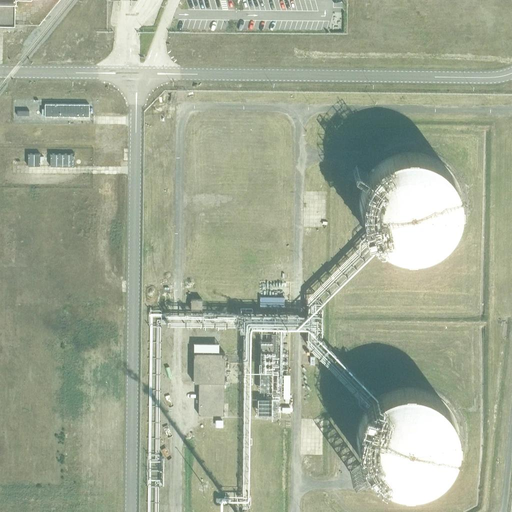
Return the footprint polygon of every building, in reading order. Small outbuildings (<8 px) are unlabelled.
[(0,24),(14,25),(15,4),(0,3),(0,24)] [(88,104),(44,104),(44,116),(88,117),(88,104)] [(31,163),(44,164),(45,149),(32,149),(31,163)] [(53,150),(54,162),(78,162),(78,149),(53,150)] [(20,156),(19,163),(29,164),(30,158),(20,156)] [(459,185),(454,177),(446,168),(436,162),(427,158),(414,156),(402,157),(391,159),(380,165),(372,172),(365,181),(359,191),(356,203),(356,214),(358,225),(361,235),(367,244),(371,248),(375,252),(383,257),(394,263),(403,265),(415,265),(424,264),(434,260),(442,256),(450,249),(455,242),(461,233),(464,223),(465,214),(465,204),(463,194),(459,185)] [(462,449),(462,444),(462,439),(461,434),(460,429),(458,424),(456,419),(453,414),(450,409),(447,406),(442,402),(438,399),(434,396),(429,394),(423,392),(418,391),(410,390),(404,390),(399,391),(394,392),(389,394),(383,396),(379,399),(372,405),(368,409),(365,413),(360,421),(358,426),(356,433),(355,438),(355,443),(355,447),(356,453),(357,458),(359,463),(360,467),(364,473),(366,477),(369,480),(373,484),(377,487),(385,492),(390,494),(396,496),(400,497),(407,497),(410,497),(417,497),(422,496),(427,494),(432,492),(436,490),(441,487),(446,482),(448,480),(453,475),(456,470),(458,466),(460,460),(461,455),(462,449)] [(259,397),(258,413),(272,413),(272,397),(259,397)] [(234,498),(226,500),(228,509),(237,507),(234,498)]
